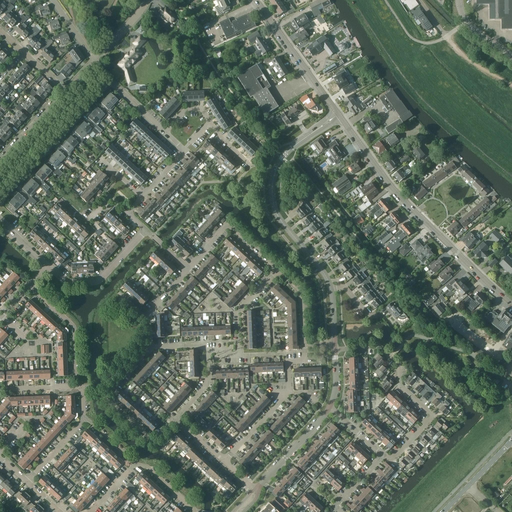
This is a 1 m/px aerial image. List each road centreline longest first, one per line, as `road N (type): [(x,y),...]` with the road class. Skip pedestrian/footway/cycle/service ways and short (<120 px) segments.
road 1 (tertiary): [(511,302),(392,187),(338,114)]
road 2 (tertiary): [(330,287),(278,216),(272,181),(291,147),(338,114)]
road 3 (residential): [(383,454),(392,461),(431,415),(399,383),(398,364),(379,346),(334,347)]
road 4 (residential): [(177,418),(157,440),(106,397),(151,347)]
road 5 (residential): [(0,196),(108,79)]
road 6 (tertiary): [(338,114),(255,0)]
road 7 (residential): [(277,269),(237,313),(239,355),(201,346)]
road 8 (residential): [(46,265),(68,283),(95,282),(146,230)]
road 9 (residential): [(164,132),(184,109),(199,108),(249,164)]
road 10 (residential): [(79,386),(73,329),(29,286)]
